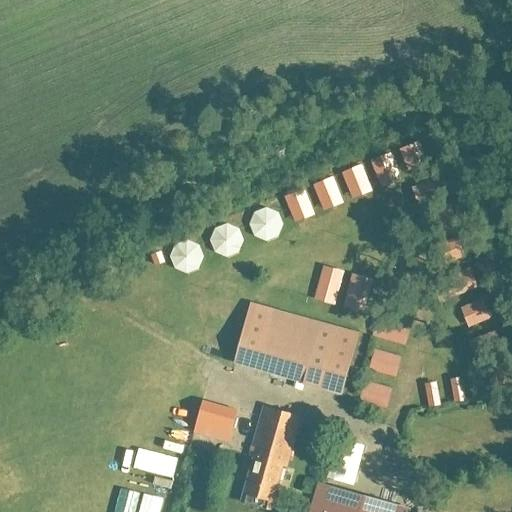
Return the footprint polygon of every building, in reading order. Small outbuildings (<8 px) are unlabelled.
[(256,302),(237,363),(340,393),(358,332),(256,302)] [(384,328),(383,353),(418,354),(418,328),(384,328)] [(377,376),(404,388),(412,367),(385,356),(377,376)] [(374,387),(368,408),(397,416),(403,396),(374,387)] [(237,410),(202,400),(193,432),(228,440),(237,410)] [(269,509),(272,498),(281,466),(287,467),(298,427),(261,417),(249,456),(255,458),(242,502),(269,509)] [(369,511),(322,498),(318,511),(369,511)]
